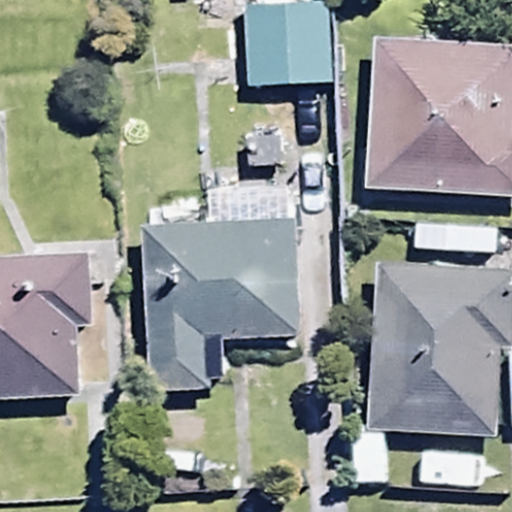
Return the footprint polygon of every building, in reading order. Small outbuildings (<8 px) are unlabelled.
[(243,14),(245,99),(334,96),(331,11),(243,14)] [(511,59),(376,56),(367,204),(511,208),(511,59)] [(145,245),(153,409),(208,406),(208,393),(230,392),(229,363),(297,359),(288,204),(148,211),(149,244),(145,245)] [(97,272),(0,277),(0,418),(82,413),(77,344),(102,342),(97,272)] [(511,286),(378,280),(368,448),(498,452),(502,359),(511,359),(511,286)]
